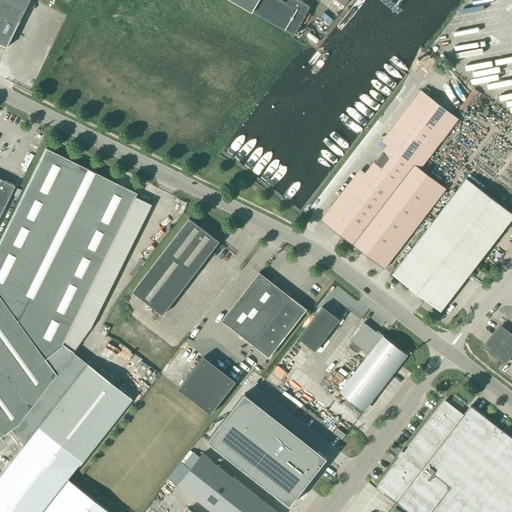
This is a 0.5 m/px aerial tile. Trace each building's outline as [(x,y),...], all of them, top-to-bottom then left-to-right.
[(0,0),(0,43),(7,47),(30,0),(0,0)] [(231,0),(293,36),(310,7),(298,0),(288,0),(287,3),(281,0),(231,0)] [(388,144),(414,165),(420,169),(458,119),(420,91),(382,141),(388,144)] [(353,244),(414,165),(388,144),(382,141),(321,220),(353,244)] [(0,435),(18,423),(55,375),(44,359),(60,346),(136,193),(45,148),(0,240),(0,435)] [(445,189),(420,169),(414,165),(353,244),(384,268),(445,189)] [(440,311),(511,218),(511,213),(466,178),(392,274),(440,311)] [(0,214),(14,186),(0,179),(0,214)] [(162,314),(219,242),(189,219),(133,292),(162,314)] [(269,357),(306,309),(259,272),(222,320),(269,357)] [(321,308),(297,338),(315,351),(339,319),(332,314),(331,316),(321,308)] [(368,355),(341,391),(364,409),(406,355),(382,337),(381,339),(375,334),(376,332),(364,323),(350,341),(368,355)] [(504,360),(511,350),(511,337),(501,329),(487,347),(504,360)] [(211,414),(236,382),(204,357),(178,389),(211,414)] [(87,364),(0,474),(0,511),(110,511),(68,479),(131,399),(87,364)] [(327,458),(245,393),(207,441),(290,505),(327,458)] [(511,511),(511,437),(471,406),(463,415),(445,401),(377,487),(409,511),(511,511)] [(341,439),(345,434),(337,428),(334,433),(341,439)] [(211,511),(276,511),(203,453),(177,485),(211,511)]
